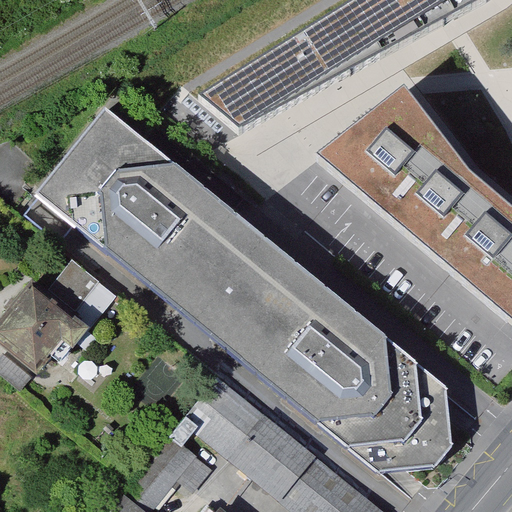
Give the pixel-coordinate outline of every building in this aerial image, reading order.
[(360,0),(198,101),(239,135),(486,4),(491,0),(360,0)] [(317,162),(511,325),(511,212),(468,174),(406,93),(317,162)] [(221,218),(99,122),(29,209),(148,305),(376,490),(432,481),(455,451),(450,399),(221,218)] [(0,334),(0,358),(39,391),(63,362),(73,371),(93,348),(32,297),(0,334)] [(338,511),(247,438),(197,397),(117,503),(127,511),(161,511),(175,493),(195,507),(211,488),(240,511),(338,511)] [(212,511),(127,511),(117,503),(110,511),(212,511)]
